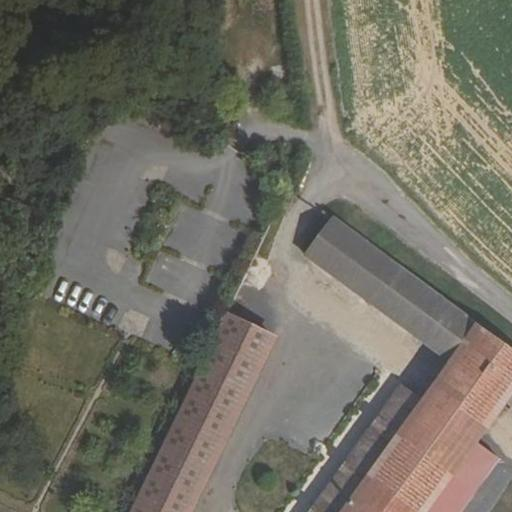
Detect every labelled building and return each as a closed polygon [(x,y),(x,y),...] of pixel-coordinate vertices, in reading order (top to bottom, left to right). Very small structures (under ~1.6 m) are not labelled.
[(481,327),(335,219),(307,258),(453,365),(481,327)] [(261,287),(270,263),(254,257),(245,281),(261,287)] [(232,307),(132,511),(186,511),(275,327),(232,307)] [(511,390),(511,350),(481,327),(453,365),(424,405),(347,511),(424,511),(475,441),(511,390)] [(347,511),(424,405),(402,389),(312,511),(347,511)] [(459,511),(499,458),(475,441),(424,511),(459,511)]
